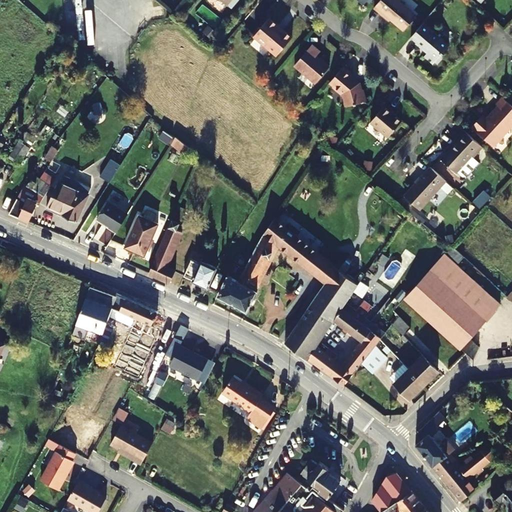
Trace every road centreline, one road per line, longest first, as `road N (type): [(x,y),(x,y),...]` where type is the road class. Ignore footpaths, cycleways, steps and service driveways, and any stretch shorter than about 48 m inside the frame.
road 1 (tertiary): [(390,443),(223,326),(0,228)]
road 2 (residential): [(301,0),(443,109)]
road 3 (residential): [(390,443),(458,373),(511,369)]
